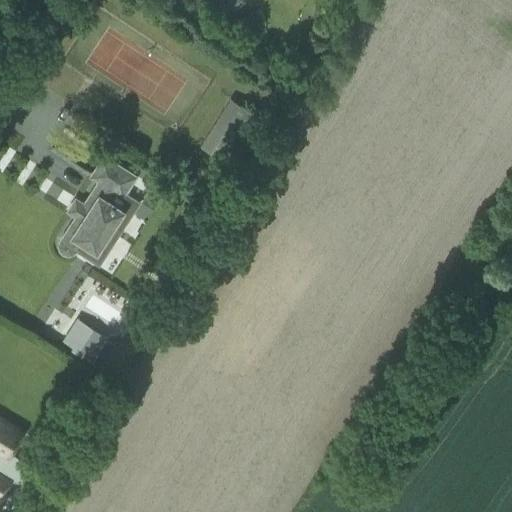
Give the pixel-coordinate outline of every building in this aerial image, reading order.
[(253,112),(230,98),(200,146),(222,160),(253,112)] [(60,245),(61,249),(64,252),(68,253),(72,252),(74,249),(81,239),(103,253),(129,213),(123,209),(130,198),(123,193),(134,175),(104,156),(92,174),(100,180),(87,200),(78,195),(68,209),(77,215),(61,240),(60,245)] [(77,315),(64,340),(92,354),(104,329),(77,315)] [(21,431),(0,418),(0,448),(7,453),(21,431)] [(0,491),(9,478),(0,472),(0,491)]
